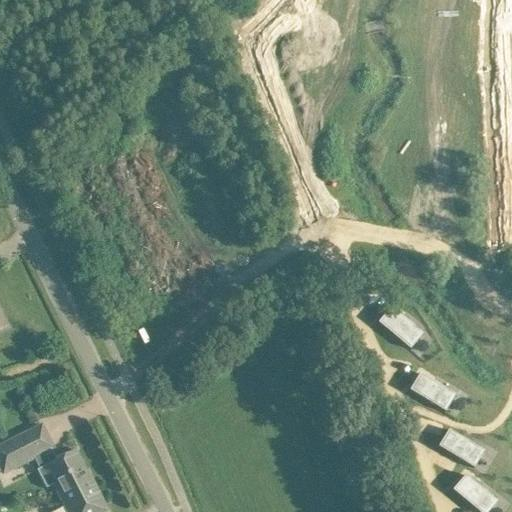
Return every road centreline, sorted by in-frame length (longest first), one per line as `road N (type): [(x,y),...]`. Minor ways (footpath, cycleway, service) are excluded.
road 1 (track): [(438,511),(394,399),(296,201),(249,75),(243,38),(273,0)]
road 2 (unclassified): [(162,511),(0,180)]
